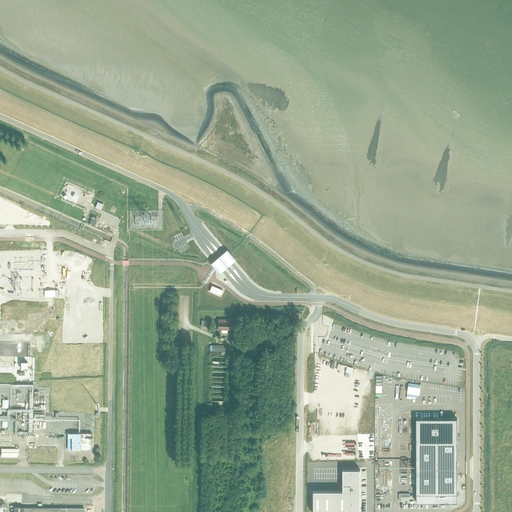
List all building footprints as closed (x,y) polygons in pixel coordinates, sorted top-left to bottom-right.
[(60,218),(79,225),(80,223),(78,222),(79,220),(62,213),(60,218)] [(96,214),(90,223),(95,226),(100,217),(96,214)] [(214,259),(210,262),(214,267),(218,272),(222,269),(226,266),(231,262),(235,259),(231,255),(226,249),(223,252),(218,255),(214,259)] [(221,296),(223,290),(212,285),(209,291),(221,296)] [(233,330),(234,319),(217,319),(217,330),(227,330),(233,330)] [(212,351),(220,351),(220,356),(225,356),(225,346),(212,346),(212,351)] [(366,403),(392,407),(400,405),(399,405),(405,404),(407,394),(406,392),(407,390),(406,388),(403,388),(398,389),(393,388),(390,388),(387,388),(382,387),(379,388),(379,387),(375,387),(375,391),(365,392),(365,395),(366,403)] [(0,424),(2,425),(2,417),(16,417),(16,414),(10,414),(10,413),(1,413),(0,413),(0,424)] [(417,419),(417,503),(451,503),(458,503),(458,418),(417,419)] [(92,433),(71,433),(71,437),(67,437),(67,449),(71,449),(92,450),(92,433)] [(17,457),(17,449),(1,449),(1,457),(17,457)] [(360,494),(360,469),(343,469),(343,483),(343,491),(330,491),(315,491),(312,491),(312,493),(312,496),(312,504),(312,510),(312,511),(360,511),(361,507),(361,499),(360,494)]
